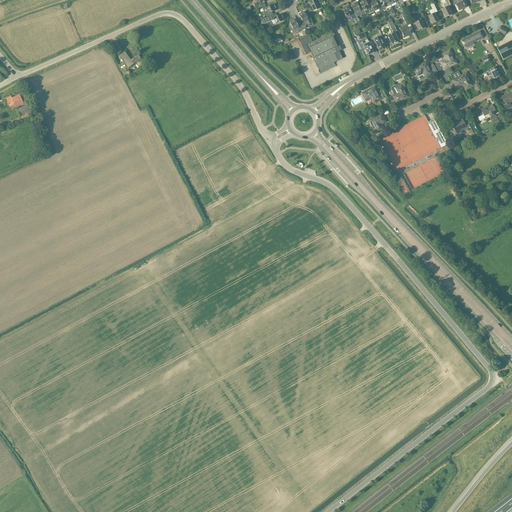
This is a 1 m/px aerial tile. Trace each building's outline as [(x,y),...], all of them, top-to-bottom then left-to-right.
[(258,0),(259,2),(254,4),(256,9),(265,5),(264,3),(269,0),(258,0)] [(302,0),(305,4),(308,2),(310,7),(312,6),(313,11),(319,8),(315,0),(302,0)] [(365,0),(359,3),(361,7),(364,12),(369,9),(370,12),(373,10),(370,5),(368,6),(365,0)] [(374,0),(369,3),(370,5),(373,10),(374,11),(379,9),(380,11),(383,10),(381,6),(380,4),(378,5),(374,0)] [(388,0),(381,0),(383,3),(382,4),(383,5),(381,6),(383,10),(384,11),(387,10),(385,7),(391,5),(388,0)] [(444,8),(441,9),(445,17),(452,14),(448,7),(451,6),(448,0),(444,0),(446,3),(443,4),(442,4),(444,8)] [(457,0),(459,3),(455,4),(458,11),(465,8),(461,0),(457,0)] [(431,15),(428,16),(432,24),(438,21),(435,14),(437,12),(433,4),(432,1),(429,2),(430,5),(432,9),(429,11),(431,15)] [(356,2),(351,5),(353,11),(355,14),(357,17),(362,14),(362,15),(365,13),(364,12),(361,7),(359,8),(356,2)] [(267,11),(264,13),(266,18),(267,17),(273,15),(272,12),(277,10),(275,4),(266,8),(267,11)] [(348,6),(343,9),(347,18),(350,16),(352,20),(354,19),(356,23),(359,22),(357,17),(355,14),(353,11),(351,12),(348,6)] [(419,18),(413,20),(415,23),(416,27),(414,28),(416,32),(418,30),(421,29),(422,30),(425,29),(424,28),(425,27),(421,20),(420,19),(423,17),(419,8),(415,10),(419,18)] [(301,19),(299,21),(300,23),(302,29),(306,28),(305,26),(306,25),(305,22),(308,20),(304,12),(299,14),(301,19)] [(266,18),(261,20),(263,24),(269,21),(274,20),(276,23),(285,19),(282,14),(277,16),(275,13),(273,15),(267,17),(266,18)] [(289,25),(289,27),(290,31),(292,31),(293,30),(296,29),(298,32),(303,30),(302,29),(300,23),(297,24),(295,19),(289,21),(291,25),(289,25)] [(406,25),(399,28),(401,31),(404,38),(411,34),(408,28),(408,27),(411,26),(410,24),(407,19),(404,20),(406,25)] [(501,27),(498,32),(504,35),(507,30),(501,27)] [(479,31),(461,40),(464,47),(465,46),(466,48),(473,44),(473,43),(482,38),(479,31)] [(310,36),(299,41),(305,54),(310,53),(318,70),(338,61),(342,58),(339,51),(336,46),(337,46),(334,40),(336,39),(333,32),(312,42),(310,36)] [(394,33),(388,36),(392,44),(395,42),(395,43),(398,42),(397,41),(398,41),(394,33)] [(382,35),(373,40),(378,49),(379,50),(380,49),(380,50),(384,48),(383,48),(384,47),(382,43),(385,41),(382,35)] [(366,44),(363,45),(365,49),(364,50),(364,51),(365,54),(366,54),(367,54),(368,55),(373,52),(371,48),(374,46),(371,41),(370,42),(368,41),(367,40),(365,41),(366,44)] [(511,40),(497,48),(503,60),(511,55),(511,40)] [(440,63),(436,65),(439,71),(443,69),(444,71),(458,64),(450,49),(441,54),(444,60),(439,62),(440,63)] [(131,61),(124,52),(119,56),(128,68),(135,63),(139,68),(145,64),(138,55),(132,59),(133,60),(131,61)] [(427,61),(412,68),(418,79),(419,82),(423,80),(437,72),(434,65),(430,67),(427,61)] [(477,62),(470,65),(473,72),(480,69),(477,62)] [(495,67),(487,71),(492,82),(500,78),(495,67)] [(454,79),(451,80),(456,90),(462,86),(465,91),(474,86),(467,72),(460,76),(458,72),(452,75),(454,79)] [(392,96),(387,98),(392,107),(396,104),(396,105),(410,97),(402,83),(397,86),(397,85),(390,88),(394,95),(392,96)] [(375,85),(360,94),(365,103),(371,100),(373,104),(386,98),(385,96),(382,92),(381,90),(379,91),(376,86),(375,85)] [(349,97),(350,100),(359,95),(357,90),(355,91),(349,97)] [(511,91),(502,97),(505,104),(503,105),(506,111),(511,108),(509,103),(511,101),(511,91)] [(23,103),(20,95),(12,98),(11,97),(6,99),(10,107),(14,105),(15,107),(23,103)] [(30,108),(29,104),(16,110),(19,116),(25,114),(27,113),(29,118),(35,115),(33,111),(32,111),(30,108)] [(480,109),(475,111),(478,117),(480,121),(485,118),(484,116),(489,114),(490,117),(490,119),(491,122),(497,118),(496,115),(494,115),(493,112),(495,110),(492,105),(485,108),(484,107),(480,109)] [(381,115),(370,121),(376,133),(383,129),(380,124),(385,121),(381,115)] [(456,124),(452,126),(456,134),(457,136),(462,133),(461,131),(467,128),(471,135),(475,133),(471,124),(468,119),(463,121),(462,118),(455,122),(456,124)] [(430,123),(429,124),(442,147),(447,144),(444,138),(435,121),(434,119),(429,122),(430,123)]
